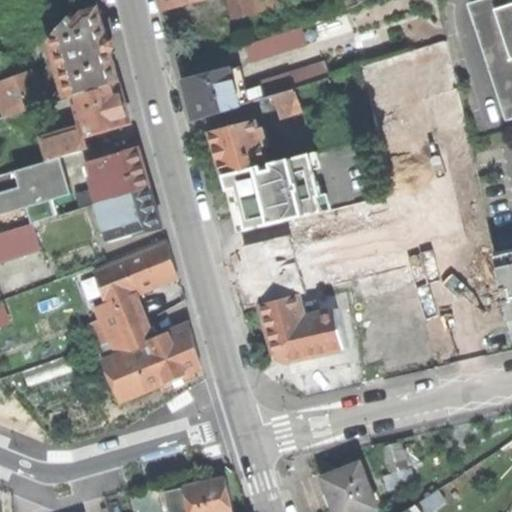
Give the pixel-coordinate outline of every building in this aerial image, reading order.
[(0,0),(0,38),(9,32),(23,23),(30,18),(16,0),(0,0)] [(55,0),(16,0),(30,18),(55,0)] [(258,10),(256,0),(230,0),(234,15),(258,10)] [(256,0),(258,10),(273,7),(271,0),(256,0)] [(511,0),(483,0),(472,4),(510,120),(511,119),(511,0)] [(107,36),(99,7),(85,10),(77,18),(72,14),(54,34),(71,96),(75,95),(121,81),(107,36)] [(246,46),(251,58),(298,40),(307,22),(246,46)] [(29,31),(23,23),(9,32),(15,41),(29,31)] [(388,176),(412,170),(397,107),(432,96),(440,126),(465,119),(446,39),(361,66),(388,176)] [(319,62),(324,78),(330,76),(325,60),(319,62)] [(295,87),(324,78),(319,62),(290,71),(295,87)] [(194,119),(241,104),(233,70),(232,68),(185,79),(190,100),(194,119)] [(233,70),(241,104),(250,101),(241,68),(233,70)] [(48,113),(33,71),(0,82),(15,124),(48,113)] [(279,92),(295,87),(290,71),(274,76),(279,92)] [(274,94),(279,92),(274,76),(260,81),(265,97),(274,94)] [(309,107),(334,99),(337,98),(330,76),(324,78),(295,87),(279,92),(274,94),(281,116),(309,107)] [(85,133),(92,131),(131,120),(126,99),(121,81),(75,95),(83,126),(41,138),(49,160),(58,158),(66,154),(89,148),(85,133)] [(347,141),(334,99),(309,107),(322,149),(347,141)] [(259,128),(256,119),(213,130),(219,153),(225,174),(268,162),(264,146),(268,145),(263,127),(259,128)] [(96,146),(92,131),(85,133),(89,148),(96,146)] [(139,147),(87,162),(91,175),(117,167),(125,194),(150,186),(144,164),(139,147)] [(0,212),(69,191),(58,158),(17,171),(21,185),(0,191),(0,212)] [(402,232),(402,234),(426,228),(412,170),(388,176),(393,193),(402,232)] [(155,202),(150,186),(125,194),(133,221),(106,229),(110,240),(162,225),(155,202)] [(364,242),(402,232),(393,193),(354,203),(364,242)] [(98,202),(106,229),(133,221),(125,194),(98,202)] [(0,232),(0,263),(50,253),(44,223),(0,232)] [(429,240),(426,228),(402,234),(405,246),(429,240)] [(402,234),(402,232),(364,242),(360,256),(365,277),(399,268),(411,266),(405,246),(402,234)] [(253,271),(262,303),(299,293),(306,291),(291,234),(246,246),(253,271)] [(127,295),(133,293),(176,275),(171,257),(166,242),(114,264),(127,295)] [(511,246),(496,250),(498,260),(511,256),(511,246)] [(359,278),(365,277),(360,256),(348,259),(347,253),(318,260),(325,287),(359,278)] [(511,256),(498,260),(511,322),(511,256)] [(144,321),(133,293),(127,295),(114,264),(97,271),(109,301),(122,330),(142,322),(144,321)] [(407,299),(399,268),(365,277),(359,278),(367,309),(407,299)] [(289,360),(346,347),(338,309),(306,316),(299,293),(262,303),(271,334),(276,352),(289,360)] [(97,344),(112,338),(123,334),(122,330),(109,301),(99,305),(104,317),(88,323),(97,344)] [(420,304),(375,315),(380,338),(426,328),(420,304)] [(129,350),(150,341),(142,322),(122,330),(123,334),(112,338),(119,354),(129,350)] [(190,325),(150,341),(129,350),(119,354),(105,359),(121,400),(166,382),(192,371),(202,367),(195,345),(190,325)] [(194,378),(192,371),(166,382),(168,389),(194,378)] [(391,472),(417,464),(409,438),(383,446),(391,472)] [(336,511),(364,511),(378,507),(360,462),(323,477),(331,498),(336,511)] [(184,486),(190,511),(232,511),(230,501),(225,477),(184,486)] [(166,511),(190,511),(184,486),(162,491),(166,511)] [(410,508),(413,511),(423,511),(416,503),(410,508)]
